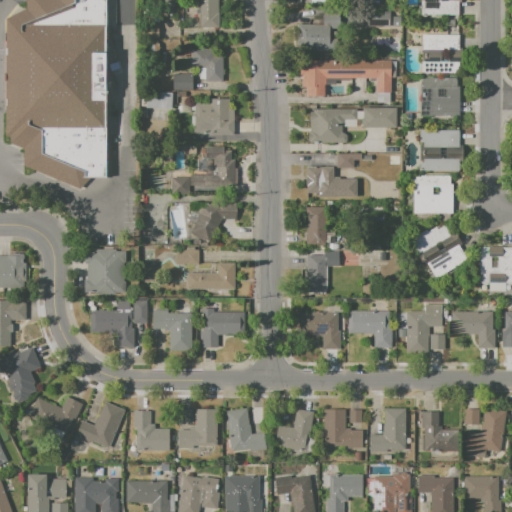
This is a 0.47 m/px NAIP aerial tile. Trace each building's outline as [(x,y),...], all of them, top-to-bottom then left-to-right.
[(105,0),(105,179),(91,179),(79,194),(21,169),(21,149),(3,142),(4,17),(24,7),(24,0),(105,0)] [(157,0),(173,0),(173,13),(158,13),(157,0)] [(200,0),(220,0),(221,27),(201,28),(200,0)] [(421,0),(458,0),(458,15),(421,14),(421,0)] [(296,24),(313,24),(313,13),(347,12),(347,16),(365,16),(364,10),(391,10),(391,16),(400,16),(400,28),(342,29),(343,52),(297,52),(296,24)] [(140,25),(158,26),(158,40),(140,40),(140,25)] [(421,33),(460,34),(459,73),(421,73),(421,33)] [(191,49),(211,50),(211,56),(223,57),(221,82),(204,81),(204,79),(205,68),(199,68),(190,67),(191,49)] [(298,60),(391,60),(391,94),(374,94),(374,79),(325,78),(324,97),(305,97),(305,88),(300,88),(300,76),(298,76),(298,60)] [(174,74),(192,75),(191,91),(173,90),(174,74)] [(419,77),(458,78),(457,117),(418,116),(419,77)] [(145,93),(170,93),(170,109),(145,108),(145,93)] [(194,104),(207,104),(207,99),(229,99),(229,109),(233,109),(233,136),(210,136),(210,140),(191,140),(191,128),(194,128),(194,104)] [(309,108),(355,110),(355,124),(342,124),(342,134),(346,134),(346,144),(307,142),(309,108)] [(362,108),(396,109),(396,128),(362,127),(362,108)] [(419,130),(459,131),(459,170),(418,170),(419,130)] [(171,177),(188,177),(188,182),(206,182),(206,148),(223,148),(223,151),(232,151),(232,160),(235,160),(235,187),(215,187),(215,192),(171,192),(171,177)] [(336,154),(361,154),(361,162),(354,162),(354,168),(336,167),(336,154)] [(306,169),(332,169),(332,180),(323,180),(323,193),(306,192),(306,169)] [(412,177),(452,177),(451,215),(412,215),(412,177)] [(199,204),(236,204),(236,220),(221,219),(207,243),(189,233),(198,217),(199,204)] [(304,207),(323,207),(323,243),(305,243),(304,207)] [(446,223),(452,233),(455,231),(462,245),(459,247),(467,260),(435,278),(427,264),(423,267),(420,260),(424,258),(422,256),(418,258),(408,240),(426,229),(427,232),(436,227),(437,229),(446,223)] [(480,247),(488,248),(488,251),(500,251),(500,246),(511,246),(511,285),(504,285),(504,274),(488,274),(488,285),(478,285),(479,251),(480,251),(480,247)] [(86,272),(86,264),(83,264),(83,252),(95,252),(95,250),(116,249),(116,251),(126,251),(127,271),(123,271),(86,272)] [(173,250),(197,250),(197,264),(173,264),(173,250)] [(305,256),(322,256),(323,252),(340,252),(339,268),(325,268),(325,294),(304,293),(305,256)] [(0,256),(21,256),(21,288),(0,288),(0,256)] [(187,273),(216,273),(216,263),(233,263),(233,289),(187,289),(187,273)] [(123,271),(123,292),(84,293),(84,279),(86,279),(86,272),(123,271)] [(0,300),(25,301),(24,321),(9,321),(9,346),(0,346),(0,300)] [(132,301),(146,301),(146,324),(133,324),(132,301)] [(406,313),(424,313),(424,304),(443,304),(443,307),(443,318),(443,326),(427,326),(427,331),(428,331),(428,339),(427,339),(427,354),(405,353),(406,336),(406,329),(406,327),(406,314),(406,313)] [(152,310),(167,310),(167,313),(178,313),(178,307),(188,307),(188,313),(191,313),(191,351),(168,351),(168,330),(163,330),(163,329),(152,329),(152,310)] [(199,309),(214,309),(214,313),(239,313),(239,334),(218,335),(218,347),(199,347),(199,331),(204,331),(204,319),(199,319),(199,309)] [(87,310),(130,311),(130,330),(134,330),(133,349),(116,349),(117,332),(93,332),(93,320),(87,320),(87,310)] [(504,311),(511,311),(511,347),(502,347),(504,311)] [(348,312),(389,312),(389,349),(372,348),(372,335),(347,335),(348,312)] [(450,312),(492,312),(493,350),(476,350),(476,335),(451,335),(450,312)] [(294,313),(336,314),(336,329),(339,329),(339,350),(322,350),(322,337),(294,337),(294,313)] [(429,335),(443,334),(443,349),(429,350),(429,335)] [(0,358),(30,347),(38,368),(29,371),(36,392),(15,400),(4,371),(0,371),(0,358)] [(66,397),(81,404),(66,434),(29,416),(38,398),(60,409),(66,397)] [(103,402),(123,410),(107,449),(75,436),(81,422),(93,427),(103,402)] [(225,411),(246,408),(250,435),(263,433),(265,448),(231,453),(225,411)] [(196,409),(216,410),(215,450),(177,449),(178,430),(195,431),(196,409)] [(296,409),(312,412),(306,452),(274,447),(277,426),(293,429),(296,409)] [(382,409),(404,409),(405,450),(370,450),(370,435),(383,435),(382,409)] [(483,409),(505,412),(499,456),(463,451),(466,433),(479,435),(483,409)] [(463,409),(477,409),(478,425),(464,425),(463,409)] [(175,411),(190,410),(190,424),(175,424),(175,411)] [(323,410),(344,410),(344,431),(361,431),(361,449),(323,449),(323,410)] [(348,410),(361,411),(361,424),(348,424),(348,410)] [(132,412),(152,411),(152,428),(169,428),(169,449),(135,449),(135,435),(132,435),(132,412)] [(420,411),(437,412),(437,429),(453,429),(453,451),(418,451),(418,437),(423,437),(423,428),(420,428),(420,411)] [(176,463),(185,465),(183,475),(174,473),(176,463)] [(136,467),(145,468),(145,476),(135,476),(136,467)] [(373,511),(373,477),(391,477),(391,475),(401,475),(401,473),(402,473),(404,472),(406,473),(407,474),(409,474),(409,488),(410,488),(410,494),(412,494),(412,507),(396,507),(396,511),(373,511)] [(274,479),(308,473),(314,511),(290,511),(288,494),(276,496),(274,479)] [(26,511),(26,474),(45,474),(45,482),(64,481),(64,500),(46,500),(46,511),(26,511)] [(329,474),(361,474),(361,497),(343,497),(343,511),(325,511),(325,500),(329,500),(329,487),(329,474)] [(176,511),(183,475),(217,481),(215,492),(219,493),(216,511),(198,508),(197,511),(176,511)] [(224,476),(261,477),(261,511),(243,511),(243,499),(224,499),(224,476)] [(417,476),(453,476),(453,511),(430,511),(430,494),(417,494),(417,476)] [(463,478),(498,477),(498,511),(481,511),(481,501),(463,501),(463,478)] [(73,511),(73,478),(91,478),(91,482),(103,482),(103,479),(116,479),(116,511),(100,511),(100,503),(93,503),(93,511),(73,511)] [(0,511),(0,481),(12,511),(0,511)] [(125,482),(166,482),(166,511),(151,511),(151,504),(125,504),(125,482)] [(66,511),(66,503),(50,503),(50,511),(66,511)]
